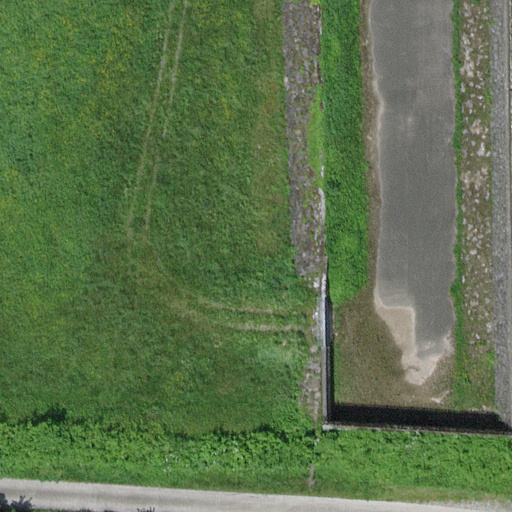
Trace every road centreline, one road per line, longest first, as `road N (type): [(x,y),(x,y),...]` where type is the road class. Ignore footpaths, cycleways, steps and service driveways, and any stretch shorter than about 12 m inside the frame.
road 1 (track): [(174,0),(114,314),(320,325)]
road 2 (track): [(0,489),(382,511)]
